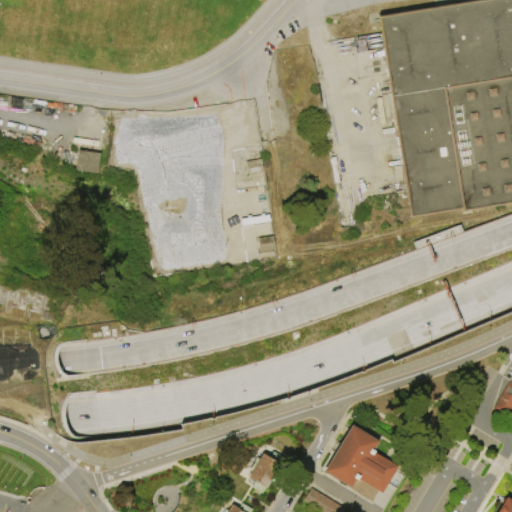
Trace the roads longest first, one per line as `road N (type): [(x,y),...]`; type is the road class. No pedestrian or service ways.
road 1 (residential): [(511,339),(425,376),(78,488)]
road 2 (motorway): [(511,232),(250,327),(87,358)]
road 3 (motorway): [(97,415),(289,376),(511,284)]
road 4 (tertiary): [(0,79),(116,96),(165,92),(235,60),(296,0)]
road 5 (residential): [(276,511),(342,403)]
